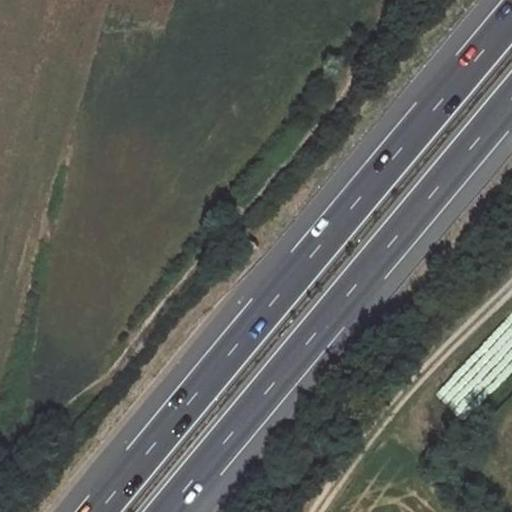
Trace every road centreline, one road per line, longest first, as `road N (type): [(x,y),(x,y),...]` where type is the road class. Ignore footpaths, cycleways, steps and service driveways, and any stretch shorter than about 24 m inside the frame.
road 1 (motorway): [(511,19),(102,511)]
road 2 (motorway): [(169,511),(511,101)]
road 3 (track): [(511,286),(442,350),(314,511)]
